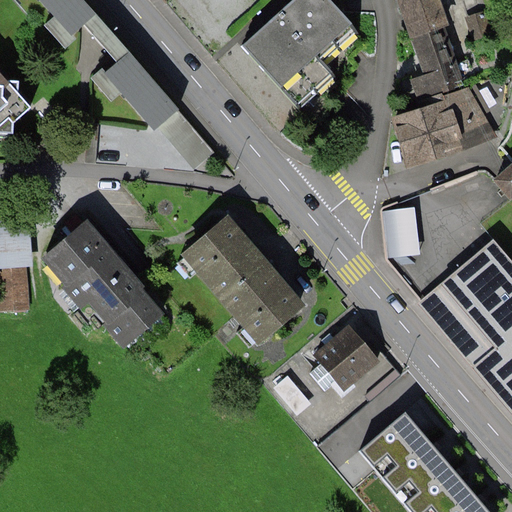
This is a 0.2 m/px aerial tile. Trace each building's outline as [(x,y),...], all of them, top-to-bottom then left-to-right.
[(93,22),(73,0),(26,0),(66,45),(93,22)] [(320,0),(298,0),(242,53),(283,97),(351,32),(320,0)] [(415,77),(424,105),(461,92),(430,0),(389,0),(396,17),(415,77)] [(174,117),(125,60),(99,83),(148,139),(174,117)] [(0,139),(1,140),(28,117),(0,85),(0,139)] [(461,92),(424,105),(427,111),(390,123),(406,169),(484,144),(467,90),(461,92)] [(511,169),(511,168),(495,182),(509,197),(511,194),(511,169)] [(382,212),(386,257),(418,254),(413,209),(382,212)] [(0,220),(0,302),(0,309),(26,308),(23,266),(31,266),(28,218),(0,220)] [(225,221),(182,257),(254,342),(297,306),(279,284),(245,244),(225,221)] [(161,314),(84,223),(43,257),(119,348),(161,314)] [(511,259),(492,236),(419,299),(511,408),(511,259)] [(349,328),(314,357),(342,390),(376,362),(349,328)] [(287,378),(275,387),(294,411),(306,401),(287,378)] [(434,449),(404,414),(359,452),(409,511),(486,511),(478,501),(456,475),(434,449)]
